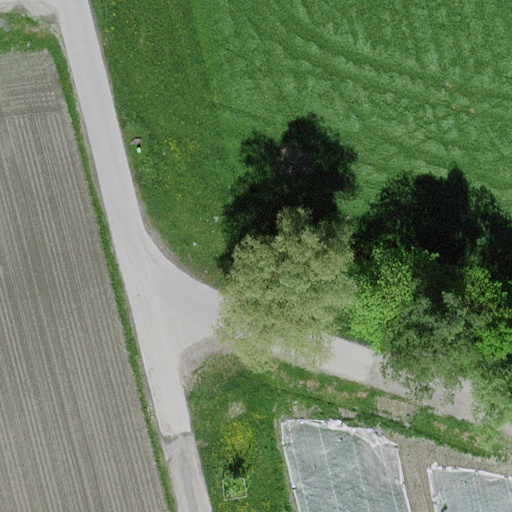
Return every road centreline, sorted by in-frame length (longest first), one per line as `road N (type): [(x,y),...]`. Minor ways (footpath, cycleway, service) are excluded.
road 1 (track): [(511,408),(205,301),(163,305),(84,0)]
road 2 (track): [(210,511),(163,305)]
